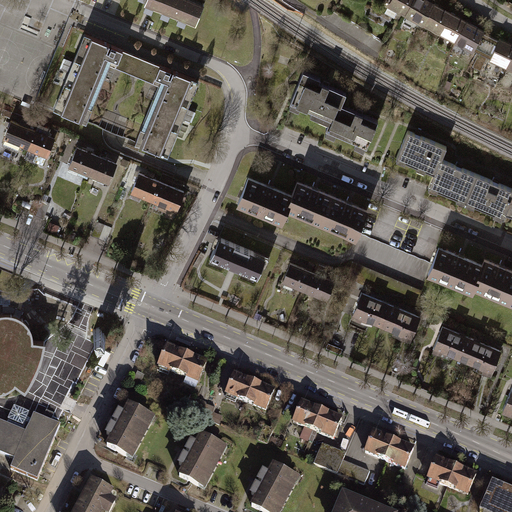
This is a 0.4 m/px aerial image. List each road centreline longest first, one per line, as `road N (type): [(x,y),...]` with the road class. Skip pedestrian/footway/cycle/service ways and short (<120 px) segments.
road 1 (primary): [(155,309),(511,458)]
road 2 (residential): [(242,128),(511,247)]
road 3 (residential): [(242,128),(238,90),(226,72),(85,9)]
road 4 (residential): [(155,309),(242,128)]
road 5 (primary): [(0,244),(155,309)]
road 6 (residential): [(79,456),(155,309)]
road 7 (residential): [(79,456),(210,511)]
